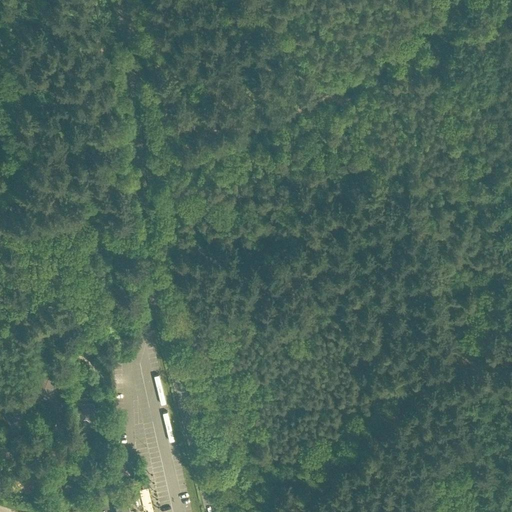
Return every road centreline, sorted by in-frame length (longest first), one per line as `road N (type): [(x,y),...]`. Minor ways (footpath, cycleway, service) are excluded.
road 1 (tertiary): [(212,511),(148,252),(123,0)]
road 2 (track): [(138,160),(172,156),(334,90),(396,52),(454,0)]
